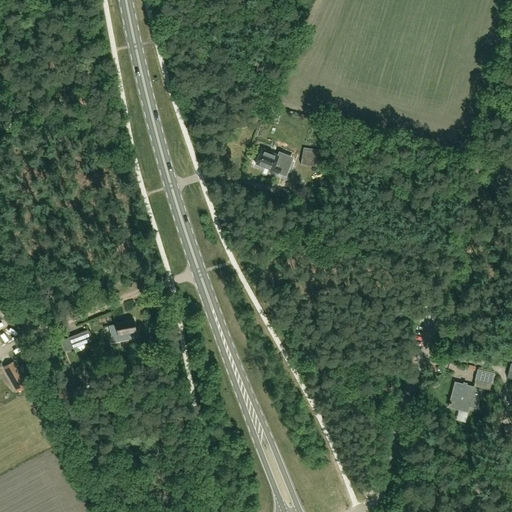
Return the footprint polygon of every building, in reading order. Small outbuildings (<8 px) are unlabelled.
[(278,155),(262,149),(256,165),(272,171),(272,172),(278,174),(281,167),(275,165),(278,155)] [(301,165),(322,168),(323,151),(313,150),(312,160),(302,159),(301,165)] [(135,321),(109,326),(112,344),(140,338),(138,330),(137,331),(135,321)] [(88,331),(69,338),(73,349),(92,341),(88,331)] [(13,362),(3,367),(9,378),(14,386),(17,392),(27,387),(24,380),(19,372),(13,362)] [(494,373),(477,369),(475,380),(491,384),(494,373)] [(482,389),(474,387),(454,382),(448,407),(458,410),(467,412),(468,412),(470,407),(477,409),(482,389)] [(502,423),(506,408),(496,406),(492,420),(502,423)]
